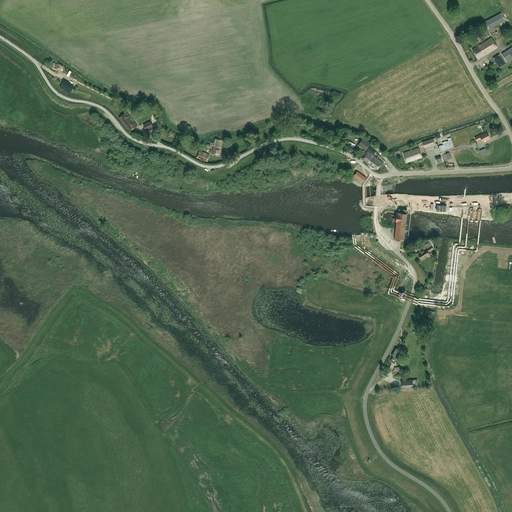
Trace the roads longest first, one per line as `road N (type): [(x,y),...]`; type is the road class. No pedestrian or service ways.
road 1 (unclassified): [(380,177),(348,154),(293,138),(221,165),(199,164),(135,140),(97,105),(65,98),(0,36)]
road 2 (unclassified): [(450,511),(388,461),(367,425),(368,386),(416,277),(377,226),(380,177)]
road 3 (unclassified): [(511,138),(426,0)]
road 4 (unclassified): [(380,177),(511,167)]
